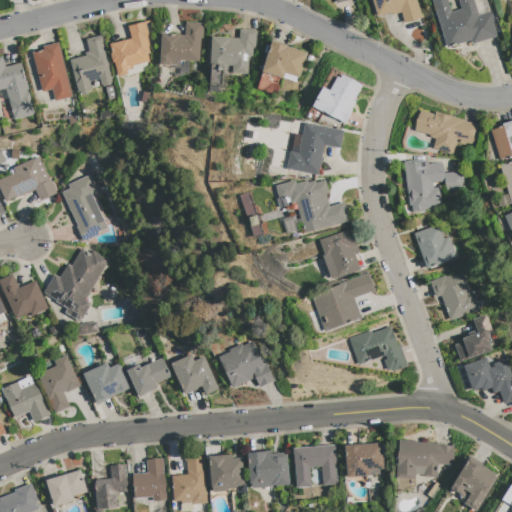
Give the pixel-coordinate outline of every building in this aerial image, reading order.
[(414,0),(420,18),(403,22),(400,12),(390,15),(389,12),(376,17),(370,0),(414,0)] [(472,0),(477,16),(490,12),(497,36),(471,44),(469,41),(446,48),(430,0),(446,0),(450,12),(460,9),(457,0),(472,0)] [(144,22),(148,38),(146,38),(148,46),(146,46),(148,53),(146,54),(148,62),(132,66),(132,69),(126,70),(127,74),(116,76),(108,44),(129,39),(126,26),(144,22)] [(184,22),(184,35),(160,34),(158,64),(178,65),(179,60),(198,61),(199,38),(201,38),(202,23),(184,22)] [(255,31),(254,48),(251,48),(251,56),(247,56),(246,74),(231,73),(231,66),(209,64),(210,37),(238,39),(238,30),(255,31)] [(85,39),(87,51),(83,53),(84,56),(69,60),(78,96),(88,94),(87,90),(89,89),(87,82),(98,79),(100,85),(101,85),(101,87),(112,84),(100,35),(85,39)] [(270,41),(260,71),(295,83),(296,77),(298,78),(305,52),(270,41)] [(57,42),(70,97),(53,101),(50,89),(41,92),(31,52),(42,49),(42,46),(57,42)] [(0,56),(3,67),(19,63),(33,115),(12,120),(4,89),(0,89),(0,56)] [(340,75),(339,78),(335,77),(328,91),(321,87),(311,107),(343,124),(354,102),(352,101),(361,86),(340,75)] [(419,110),(433,114),(434,112),(461,120),(461,121),(478,124),(475,143),(472,142),(472,144),(458,142),(458,140),(456,139),(451,154),(432,148),(434,139),(429,137),(429,135),(414,130),(419,110)] [(511,155),(498,160),(489,130),(502,126),(501,124),(511,120),(511,155)] [(303,123),(342,131),(339,148),(323,146),(317,175),(285,169),(286,167),(279,166),(286,132),(301,135),(303,123)] [(37,157),(48,180),(49,180),(55,193),(39,201),(34,190),(26,193),(25,192),(4,201),(0,192),(0,178),(13,173),(11,168),(32,158),(33,160),(37,157)] [(402,162),(407,206),(410,205),(411,213),(430,211),(429,209),(440,208),(438,188),(431,188),(430,183),(443,181),(444,192),(464,190),(461,171),(441,173),(440,163),(426,164),(426,160),(402,162)] [(511,160),(511,204),(511,205),(498,165),(511,160)] [(87,175),(94,191),(89,193),(106,228),(81,240),(75,227),(77,227),(61,193),(68,189),(67,185),(87,175)] [(324,180),(327,193),(324,194),(328,206),(343,203),(348,221),(313,231),(313,230),(303,233),(294,203),(278,208),(275,199),(277,198),(274,186),(293,180),(294,184),(306,181),(306,182),(313,180),(314,183),(324,180)] [(511,210),(503,213),(508,229),(511,228),(511,210)] [(412,234),(425,268),(455,258),(447,237),(442,238),(437,225),(412,234)] [(350,229),(358,253),(353,254),(359,270),(330,280),(321,256),(323,255),(318,240),(350,229)] [(43,293),(55,300),(54,301),(65,308),(63,313),(79,322),(89,304),(83,300),(107,260),(91,251),(89,254),(80,248),(70,266),(66,264),(58,277),(53,274),(43,293)] [(460,271),(468,292),(471,291),(478,310),(448,321),(439,296),(434,297),(428,282),(444,276),(444,277),(460,271)] [(367,273),(373,291),(353,298),(360,318),(323,332),(309,294),(367,273)] [(0,279),(0,287),(14,319),(28,313),(30,316),(47,308),(34,281),(18,288),(11,274),(0,279)] [(485,315),(491,333),(488,335),(490,340),(487,341),(491,350),(459,362),(453,345),(462,342),(461,339),(468,336),(467,333),(472,331),(468,321),(485,315)] [(388,327),(395,345),(398,344),(406,366),(390,372),(389,369),(386,370),(382,360),(385,359),(384,355),(357,365),(347,339),(369,331),(370,333),(388,327)] [(217,357),(231,388),(254,377),(258,387),(273,380),(266,367),(263,368),(251,342),(241,346),(240,344),(227,350),(228,352),(217,357)] [(65,355),(79,386),(65,392),(65,391),(62,393),(68,407),(54,414),(36,374),(55,366),(52,361),(65,355)] [(203,357),(217,389),(204,394),(200,386),(183,394),(169,364),(189,355),(192,361),(203,357)] [(461,365),(471,391),(479,388),(480,391),(489,388),(491,393),(498,391),(503,404),(511,401),(511,380),(504,360),(491,364),(492,367),(489,368),(485,357),(461,365)] [(125,370),(137,396),(156,387),(154,384),(170,376),(161,358),(139,368),(138,365),(125,370)] [(82,374),(95,404),(129,388),(118,363),(108,368),(105,363),(82,374)] [(0,389),(13,418),(27,411),(32,422),(48,415),(34,383),(32,384),(28,376),(0,389)] [(398,440),(395,478),(413,479),(414,474),(423,475),(423,476),(436,477),(436,464),(451,465),(452,446),(440,446),(440,444),(415,442),(415,441),(398,440)] [(343,446),(346,478),(368,476),(367,470),(382,469),(380,443),(343,446)] [(292,448),(295,488),(310,487),(308,468),(319,467),(322,486),(336,485),(334,463),(336,462),(335,445),(292,448)] [(285,452),(288,485),(275,486),(274,484),(271,485),(271,487),(251,489),(250,483),(249,484),(246,453),(269,451),(269,454),(285,452)] [(207,457),(210,487),(211,487),(211,492),(227,491),(227,489),(233,488),(232,486),(240,486),(240,485),(243,484),(240,458),(230,458),(230,455),(207,457)] [(206,503),(202,456),(185,457),(186,475),(171,476),(172,501),(179,501),(179,503),(190,502),(190,505),(206,503)] [(468,458),(494,474),(494,475),(496,477),(475,511),(463,504),(469,493),(462,489),(459,495),(449,488),(468,458)] [(161,459),(164,500),(151,501),(151,497),(133,498),(131,474),(146,473),(145,460),(161,459)] [(125,465),(126,492),(116,492),(117,507),(95,508),(93,480),(109,479),(108,466),(125,465)] [(79,470),(86,492),(71,497),(72,501),(53,507),(44,480),(79,470)] [(29,483),(36,501),(34,502),(37,509),(30,511),(0,511),(0,498),(14,492),(13,490),(29,483)] [(509,505),(511,500),(511,486),(509,485),(501,501),(509,505)]
